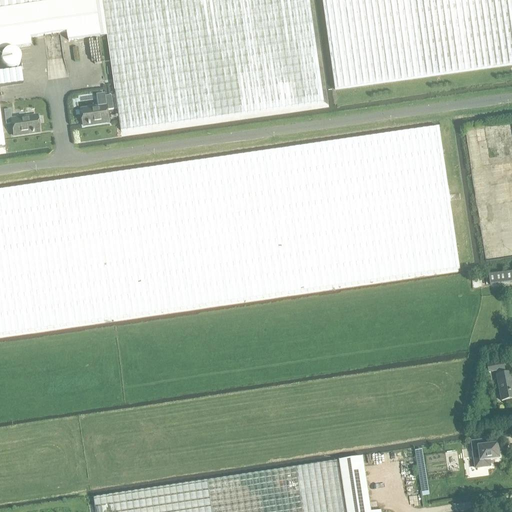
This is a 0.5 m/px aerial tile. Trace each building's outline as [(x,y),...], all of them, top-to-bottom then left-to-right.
[(0,10),(71,0),(95,0),(101,36),(101,37),(107,36),(121,131),(324,102),(309,0),(0,0),(0,148),(5,147),(0,111),(0,10)] [(67,33),(69,41),(101,36),(95,0),(71,0),(0,10),(0,50),(30,46),(29,38),(67,33)] [(511,0),(322,0),(335,90),(511,65),(511,0)] [(21,69),(0,70),(0,84),(23,83),(21,69)] [(108,110),(114,109),(112,96),(105,96),(107,106),(81,110),(84,126),(110,122),(108,110)] [(12,124),(13,136),(39,132),(37,116),(11,120),(10,110),(4,111),(6,125),(12,124)] [(439,128),(0,191),(0,335),(460,268),(439,128)] [(511,281),(511,272),(489,275),(490,284),(511,281)] [(504,370),(502,363),(487,366),(488,373),(504,370)] [(511,399),(511,374),(511,372),(496,375),(501,402),(511,399)] [(472,442),(476,468),(491,466),(490,460),(500,459),(498,445),(488,446),(487,441),(472,442)] [(94,498),(95,511),(380,511),(381,511),(376,511),(370,511),(363,458),(207,481),(94,498)]
